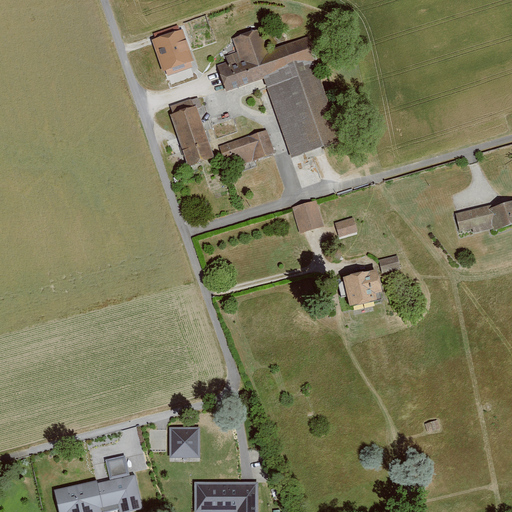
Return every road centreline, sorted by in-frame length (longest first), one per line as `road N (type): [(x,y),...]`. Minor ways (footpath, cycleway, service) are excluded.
road 1 (residential): [(0,461),(224,397),(233,367),(183,236)]
road 2 (residential): [(511,138),(183,236)]
road 3 (residential): [(183,236),(104,0)]
road 4 (unknown): [(140,108),(198,90),(264,122)]
